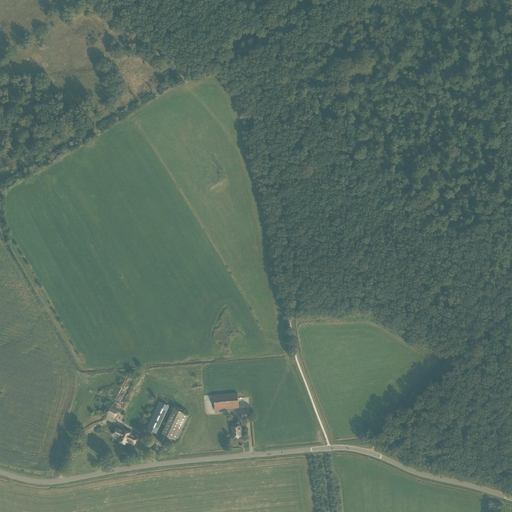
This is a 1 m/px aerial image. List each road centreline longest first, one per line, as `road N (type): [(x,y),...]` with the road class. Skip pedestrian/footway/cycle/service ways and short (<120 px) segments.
road 1 (tertiary): [(511,499),(345,447),(54,481),(0,472)]
road 2 (track): [(345,511),(332,443),(297,351),(299,292),(261,90),(232,59)]
road 3 (track): [(232,59),(181,71),(139,34),(123,0)]
